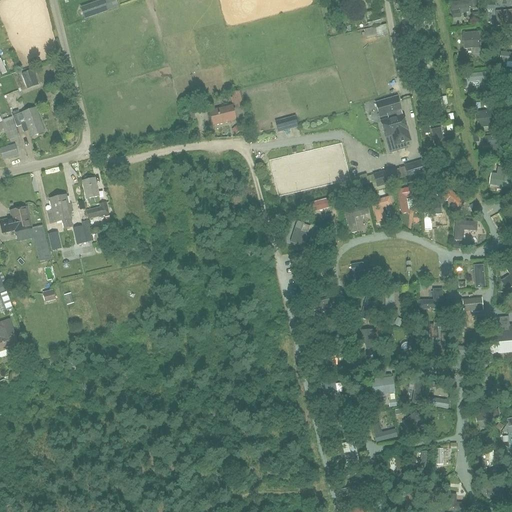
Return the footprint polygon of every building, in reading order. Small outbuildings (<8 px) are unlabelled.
[(370,0),(374,12),(382,10),(380,0),(370,0)] [(104,1),(81,9),(85,19),(108,11),(104,1)] [(408,20),(401,20),(401,27),(408,26),(409,30),(408,30),(408,35),(421,34),(420,27),(418,28),(416,15),(407,16),(408,20)] [(367,27),(381,24),(379,17),(367,20),(368,23),(366,23),(367,27)] [(481,51),(479,31),(463,33),(464,49),(473,48),(474,52),(475,54),(480,54),(481,51)] [(511,52),(500,52),(499,65),(507,66),(507,62),(511,62),(511,52)] [(417,76),(424,75),(422,61),(424,61),(423,55),(410,56),(411,62),(414,62),(415,69),(413,70),(414,78),(417,78),(417,76)] [(21,74),(27,89),(39,85),(33,70),(21,74)] [(48,88),(50,94),(57,92),(55,86),(48,88)] [(24,87),(12,88),(12,97),(25,97),(24,87)] [(445,89),(447,99),(455,97),(453,88),(445,89)] [(235,108),(243,106),(240,90),(231,92),(235,108)] [(442,112),(439,94),(430,95),(433,114),(442,112)] [(397,96),(375,102),(379,118),(388,115),(389,119),(381,122),(385,137),(393,134),(395,135),(394,137),(393,138),(395,145),(410,140),(407,130),(403,115),(402,116),(401,112),(402,111),(397,96)] [(195,119),(192,106),(183,108),(186,122),(195,119)] [(213,125),(236,119),(232,106),(210,111),(213,125)] [(13,117),(10,117),(15,128),(16,127),(21,125),(24,133),(29,131),(31,137),(44,132),(35,108),(22,113),(22,112),(20,113),(18,110),(12,112),(13,115),(12,116),(13,117)] [(493,127),(492,110),(476,111),(477,128),(493,127)] [(278,133),(298,127),(295,116),(275,122),(278,133)] [(15,128),(10,117),(3,120),(10,140),(19,136),(16,127),(15,128)] [(443,138),(441,127),(431,130),(435,150),(456,145),(454,135),(443,138)] [(501,135),(481,137),(482,146),(492,145),(493,159),(503,157),(501,135)] [(0,148),(0,152),(2,160),(18,155),(15,144),(0,148)] [(421,160),(404,165),(407,175),(401,177),(402,181),(408,179),(408,180),(426,175),(421,160)] [(395,168),(373,174),(377,188),(399,181),(395,168)] [(497,175),(490,173),(489,184),(510,188),(511,177),(511,176),(505,176),(506,170),(498,169),(497,175)] [(84,180),(84,181),(82,181),(86,199),(99,196),(95,178),(93,179),(93,178),(90,176),(85,177),(84,180)] [(411,188),(397,190),(401,213),(409,212),(406,197),(412,196),(411,188)] [(446,199),(452,205),(450,206),(455,211),(463,201),(452,192),(446,199)] [(50,223),(62,221),(64,230),(73,227),(71,219),(70,211),(72,211),(71,204),(68,205),(66,195),(50,199),(52,211),(47,212),(50,223)] [(317,200),(310,202),(313,212),(337,206),(334,196),(317,200)] [(392,205),(390,196),(371,201),(377,224),(386,221),(383,208),(392,205)] [(109,214),(106,202),(99,204),(100,208),(86,211),(88,219),(101,217),(101,216),(104,215),(109,214)] [(369,214),(366,205),(344,211),(350,234),(359,231),(355,218),(369,214)] [(26,207),(10,211),(12,218),(0,221),(0,225),(2,234),(15,231),(15,232),(31,228),(26,207)] [(477,231),(478,222),(455,220),(454,240),(463,241),(464,230),(477,231)] [(304,223),(297,221),(291,238),(296,240),(295,244),(304,247),(308,233),(301,231),(304,223)] [(77,245),(92,241),(89,226),(83,228),(83,226),(72,229),(77,245)] [(62,248),(58,232),(48,234),(52,251),(62,248)] [(511,265),(507,258),(502,262),(510,274),(501,280),(507,290),(511,286),(511,265)] [(370,270),(369,261),(351,264),(352,272),(370,270)] [(314,269),(306,272),(313,289),(320,286),(314,269)] [(426,285),(433,281),(427,271),(421,275),(426,285)] [(442,288),(433,288),(433,300),(418,300),(418,310),(443,309),(442,288)] [(52,289),(43,292),(45,300),(54,298),(52,289)] [(14,308),(7,292),(0,295),(7,311),(14,308)] [(73,306),(70,294),(64,295),(68,308),(73,306)] [(328,298),(308,304),(310,312),(323,308),(325,316),(333,314),(328,298)] [(488,326),(490,354),(511,351),(511,324),(509,325),(509,316),(498,317),(499,325),(488,326)] [(0,357),(9,354),(7,349),(18,345),(13,331),(14,331),(10,319),(0,322),(0,357)] [(447,327),(446,321),(434,322),(434,324),(423,325),(425,339),(438,338),(437,328),(447,327)] [(322,337),(321,329),(313,330),(315,346),(338,343),(337,334),(322,337)] [(378,349),(378,329),(358,330),(359,343),(367,343),(368,349),(378,349)] [(417,335),(407,336),(407,349),(397,350),(398,359),(418,358),(417,335)] [(472,356),(473,348),(454,345),(451,368),(460,369),(462,355),(472,356)] [(324,401),(337,398),(335,383),(321,385),(324,401)] [(349,407),(330,410),(333,424),(351,421),(349,407)] [(415,426),(417,429),(425,423),(416,411),(404,421),(407,424),(406,424),(411,430),(415,426)] [(353,448),(341,451),(342,456),(340,456),(342,466),(356,462),(353,448)] [(504,495),(502,482),(483,484),(484,490),(487,489),(488,497),(504,495)] [(456,502),(456,495),(447,494),(446,511),(465,511),(467,511),(468,503),(456,502)] [(373,511),(370,503),(349,509),(349,511),(373,511)]
